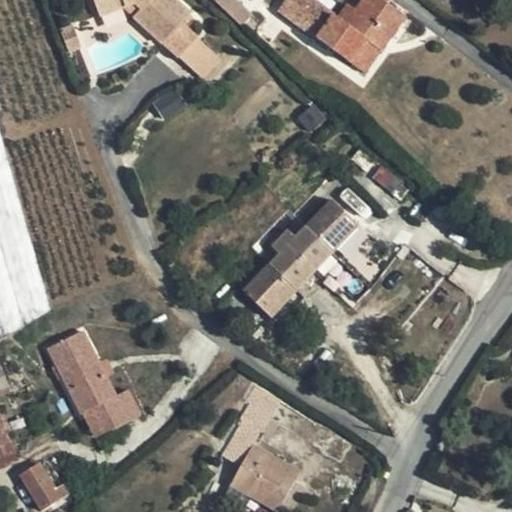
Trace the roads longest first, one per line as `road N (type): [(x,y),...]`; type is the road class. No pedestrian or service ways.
road 1 (residential): [(511,287),(431,410),(388,511)]
road 2 (unknown): [(511,77),(400,0)]
